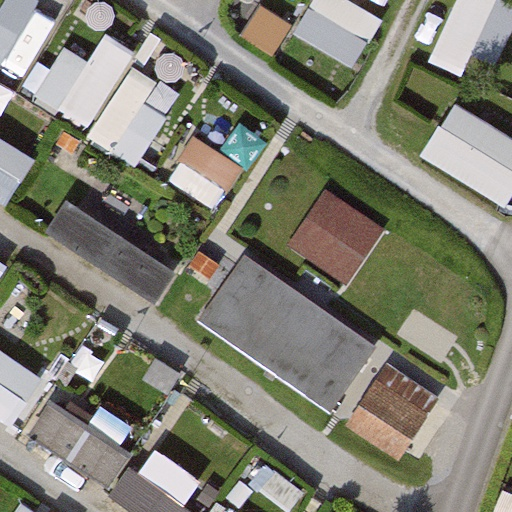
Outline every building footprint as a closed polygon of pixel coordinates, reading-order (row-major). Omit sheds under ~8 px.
[(0,56),(26,73),(69,8),(56,0),(6,0),(0,9),(0,56)] [(265,0),(250,30),(285,48),(301,16),(269,0),(265,0)] [(364,62),(392,10),(373,0),(318,0),(303,29),(364,62)] [(479,43),(508,55),(511,45),(511,0),(460,0),(438,55),(469,67),(479,43)] [(76,40),(44,88),(94,121),(146,43),(115,23),(95,53),(76,40)] [(154,97),(165,74),(135,59),(98,132),(149,158),(174,107),(154,97)] [(511,123),(464,94),(430,149),(511,199),(511,123)] [(0,188),(14,198),(45,152),(0,121),(0,188)] [(196,130),(179,181),(233,199),(250,147),(196,130)] [(295,237),(354,280),(395,224),(336,181),(295,237)] [(75,192),(54,226),(165,295),(186,261),(75,192)] [(0,281),(16,254),(0,243),(0,281)] [(342,405),(388,337),(252,247),(206,315),(342,405)] [(0,333),(0,403),(19,417),(52,372),(0,333)] [(353,424),(414,453),(448,382),(388,353),(353,424)] [(142,438),(55,395),(37,432),(124,476),(142,438)] [(151,511),(202,511),(207,503),(135,462),(117,493),(151,511)] [(19,511),(65,511),(34,491),(19,511)]
